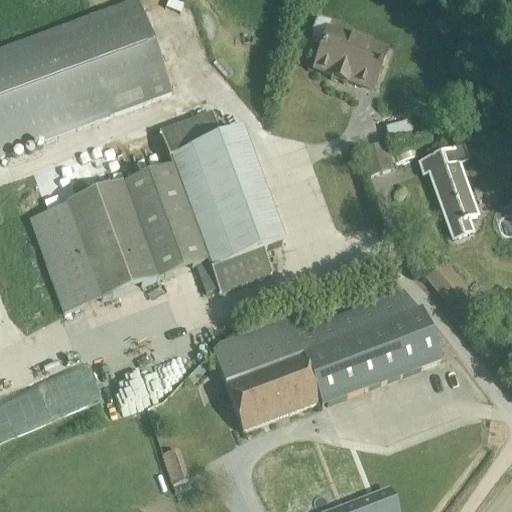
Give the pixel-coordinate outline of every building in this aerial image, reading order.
[(0,52),(0,158),(171,97),(137,3),(0,52)] [(371,92),(385,55),(327,34),(330,25),(319,21),(314,23),(307,45),(321,50),(314,71),(331,77),(330,81),(345,86),(347,83),(371,92)] [(408,111),(380,117),(386,141),(414,135),(408,111)] [(212,116),(160,136),(172,170),(207,265),(219,297),(273,277),(264,254),(284,247),(242,134),(222,142),(212,116)] [(392,172),(383,145),(359,153),(368,180),(392,172)] [(477,219),(458,167),(468,164),(462,149),(431,160),(436,174),(429,177),(448,229),(453,242),(471,236),(467,222),(477,219)] [(94,154),(97,173),(112,170),(109,151),(94,154)] [(80,166),(76,154),(53,161),(56,173),(80,166)] [(172,170),(121,188),(156,284),(207,265),(172,170)] [(68,208),(64,209),(99,304),(101,303),(156,284),(121,188),(68,208)] [(64,209),(29,222),(63,317),(99,304),(64,209)] [(489,234),(511,233),(511,216),(489,216),(489,234)] [(466,293),(444,266),(425,282),(447,309),(466,293)] [(403,296),(294,337),(305,368),(319,407),(321,411),(439,366),(419,313),(417,314),(403,296)] [(305,368),(294,337),(289,323),(220,348),(213,355),(228,396),(305,368)] [(107,387),(157,372),(148,339),(97,353),(107,387)] [(200,368),(187,382),(192,387),(205,374),(200,368)] [(305,368),(228,396),(242,436),(319,407),(305,368)] [(282,511),(327,494),(312,456),(299,460),(297,455),(287,459),(289,464),(276,469),(283,488),(275,491),(282,511)] [(177,478),(162,480),(163,491),(178,490),(177,478)] [(374,511),(369,497),(334,511),(374,511)]
